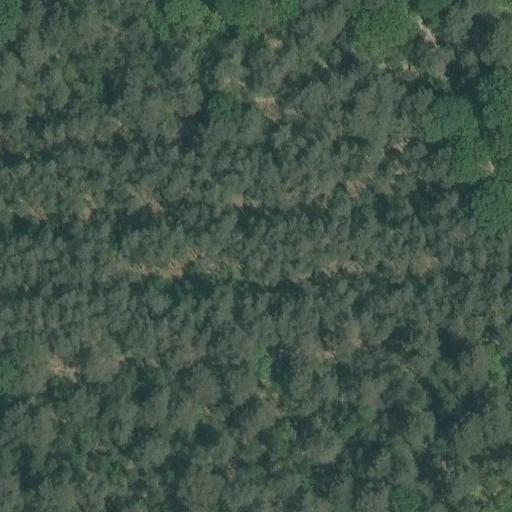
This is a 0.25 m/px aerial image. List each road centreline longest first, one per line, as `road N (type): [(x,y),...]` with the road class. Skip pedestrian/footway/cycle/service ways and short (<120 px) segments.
road 1 (track): [(0,377),(511,344)]
road 2 (track): [(511,226),(402,0)]
